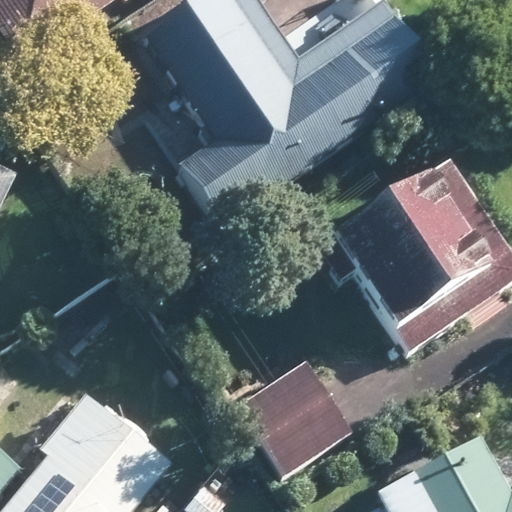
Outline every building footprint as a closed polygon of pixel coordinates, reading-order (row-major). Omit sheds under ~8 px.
[(0,0),(0,42),(16,65),(109,0),(0,0)] [(291,63),(247,0),(193,0),(137,39),(173,90),(209,143),(178,164),(172,169),(216,232),(429,83),(375,5),(291,63)] [(462,314),(497,291),(511,281),(511,272),(439,162),(321,239),(324,244),(310,253),(331,284),(344,275),(381,329),(386,326),(403,353),(462,314)] [(134,269),(170,241),(149,214),(113,242),(134,269)] [(278,480),(345,438),(301,368),(234,409),(278,480)] [(0,511),(124,511),(161,467),(79,399),(35,453),(42,458),(0,507),(0,511)] [(511,511),(511,489),(501,496),(471,440),(370,496),(374,505),(378,511),(511,511)] [(251,476),(230,454),(206,476),(227,498),(251,476)] [(0,486),(13,472),(0,460),(0,486)]
